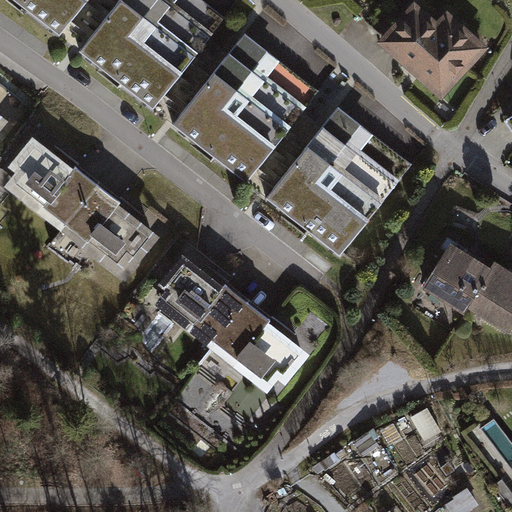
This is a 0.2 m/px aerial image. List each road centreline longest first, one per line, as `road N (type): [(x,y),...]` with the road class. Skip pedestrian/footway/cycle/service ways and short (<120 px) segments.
road 1 (residential): [(0,43),(316,279)]
road 2 (residential): [(236,485),(382,404),(437,383),(511,372)]
road 3 (residential): [(279,0),(437,139),(511,189)]
road 4 (track): [(0,330),(212,487)]
road 5 (track): [(0,494),(141,495),(236,485)]
